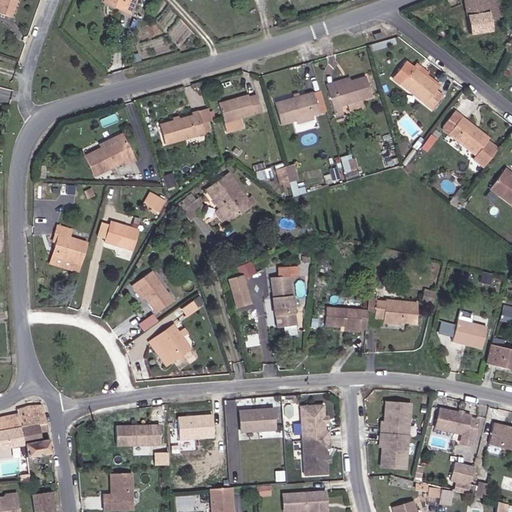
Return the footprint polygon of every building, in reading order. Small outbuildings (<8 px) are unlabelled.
[(4,0),(5,0),(4,4),(2,8),(17,14),(22,0),(4,0)] [(134,1),(134,0),(116,0),(113,8),(137,16),(142,3),(134,1)] [(492,17),(508,14),(507,8),(502,7),(500,0),(464,0),(472,38),(496,35),(493,24),(492,17)] [(492,17),(493,24),(510,21),(508,14),(492,17)] [(430,79),(420,70),(419,70),(412,64),(399,80),(406,86),(437,111),(448,99),(441,93),(444,90),(430,79)] [(423,66),(420,70),(430,79),(434,75),(423,66)] [(332,81),(333,85),(357,78),(356,74),(332,81)] [(339,109),(347,107),(346,102),(377,93),(372,74),(357,78),(333,85),(339,109)] [(265,85),(258,87),(259,93),(261,100),(269,98),(265,85)] [(250,93),(218,102),(223,122),(264,110),(261,100),(259,93),(258,87),(249,90),(250,93)] [(284,120),(302,115),(315,111),(322,110),(316,88),(278,99),(284,120)] [(193,124),(198,123),(195,111),(190,112),(191,116),(193,124)] [(460,128),(454,137),(480,157),(478,160),(489,168),(501,151),(491,143),(493,141),(466,120),(460,115),(454,124),(460,128)] [(205,121),(198,123),(193,124),(191,116),(176,121),(170,122),(157,126),(162,144),(207,131),(205,121)] [(99,150),(121,138),(119,134),(97,146),(99,150)] [(99,150),(83,158),(92,177),(109,168),(108,167),(121,160),(124,166),(133,161),(121,138),(99,150)] [(358,154),(351,156),(354,166),(361,165),(358,154)] [(279,186),(291,185),(292,194),(306,192),(305,186),(298,187),(295,164),(276,166),(279,186)] [(240,236),(255,226),(244,209),(254,203),(229,171),(206,186),(230,220),(240,236)] [(511,175),(507,172),(492,192),(511,207),(511,175)] [(150,190),(142,204),(157,212),(164,198),(150,190)] [(225,247),(240,236),(230,220),(215,232),(225,247)] [(110,223),(104,243),(131,250),(137,230),(110,223)] [(57,236),(53,249),(57,250),(55,258),(81,266),(87,245),(69,239),(71,232),(55,228),(53,235),(57,236)] [(289,266),(298,264),(296,254),(276,257),(278,268),(270,269),(281,322),(298,318),(289,266)] [(79,273),(81,266),(55,258),(51,257),(49,265),(79,273)] [(155,272),(136,285),(146,299),(157,314),(176,301),(155,272)] [(146,299),(136,285),(133,287),(143,301),(146,299)] [(390,317),(389,321),(402,322),(403,320),(416,321),(418,302),(401,300),(401,301),(397,301),(397,299),(386,298),(385,299),(377,298),(375,315),(384,316),(390,317)] [(195,301),(184,310),(189,317),(200,309),(195,301)] [(340,324),(360,325),(367,326),(369,307),(327,303),(325,322),(340,324)] [(511,305),(506,304),(503,319),(511,320),(511,312),(511,305)] [(153,313),(137,322),(142,330),(157,321),(153,313)] [(442,319),(439,332),(450,335),(454,323),(442,319)] [(457,320),(452,341),(481,349),(486,328),(457,320)] [(176,326),(159,338),(175,362),(192,350),(176,326)] [(175,362),(159,338),(153,342),(169,366),(175,362)] [(511,350),(490,345),(485,364),(511,371),(511,350)] [(383,428),(383,436),(410,437),(412,406),(388,404),(386,428),(383,428)] [(306,475),(320,475),(319,406),(303,407),(306,475)] [(319,406),(320,475),(329,475),(328,463),(328,457),(328,448),(332,448),(331,431),(326,431),(326,423),(326,417),(326,406),(319,406)] [(274,407),(237,408),(238,431),(276,430),(274,407)] [(44,434),(51,434),(46,410),(22,415),(23,421),(27,450),(29,460),(56,456),(53,444),(46,445),(44,434)] [(473,418),(441,410),(436,430),(465,437),(476,439),(480,422),(473,420),(473,418)] [(214,415),(179,416),(180,441),(215,439),(214,415)] [(5,438),(0,438),(0,453),(27,450),(23,421),(3,424),(5,438)] [(500,444),(498,422),(495,421),(490,441),(500,444)] [(511,424),(498,422),(500,444),(511,446),(511,424)] [(160,425),(117,428),(118,448),(162,445),(160,425)] [(410,437),(383,436),(382,444),(385,444),(383,468),(407,470),(410,437)] [(475,439),(465,437),(463,445),(473,448),(475,439)] [(471,491),(476,469),(457,464),(453,481),(468,485),(467,490),(471,491)] [(135,474),(114,476),(116,496),(108,497),(109,511),(124,510),(124,508),(131,508),(138,500),(135,474)] [(449,504),(450,488),(428,486),(427,503),(449,504)] [(271,487),(259,488),(260,497),(272,496),(271,487)] [(234,511),(233,489),(211,490),(212,511),(234,511)] [(321,511),(321,492),(300,493),(301,511),(310,511),(309,511),(321,511)] [(284,511),(297,511),(301,511),(300,493),(284,494),(284,511)] [(36,511),(59,511),(57,498),(35,500),(36,511)] [(0,505),(2,507),(6,507),(9,502),(20,501),(19,499),(0,501),(0,505)] [(124,508),(124,510),(138,509),(138,500),(131,508),(124,508)] [(20,511),(20,501),(9,502),(6,507),(2,507),(0,505),(0,511),(20,511)] [(395,509),(396,511),(417,511),(415,502),(395,509)]
